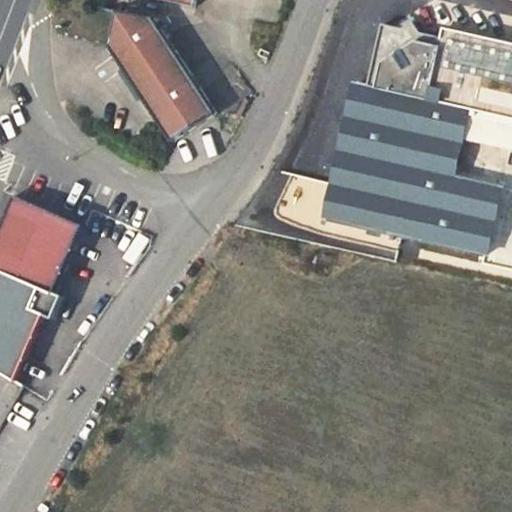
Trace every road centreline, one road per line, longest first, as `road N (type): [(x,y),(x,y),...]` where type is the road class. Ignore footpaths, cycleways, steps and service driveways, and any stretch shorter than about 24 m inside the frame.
road 1 (residential): [(14,511),(208,208)]
road 2 (residential): [(208,208),(96,157),(55,112),(34,0)]
road 3 (residential): [(208,208),(283,92),(315,0)]
